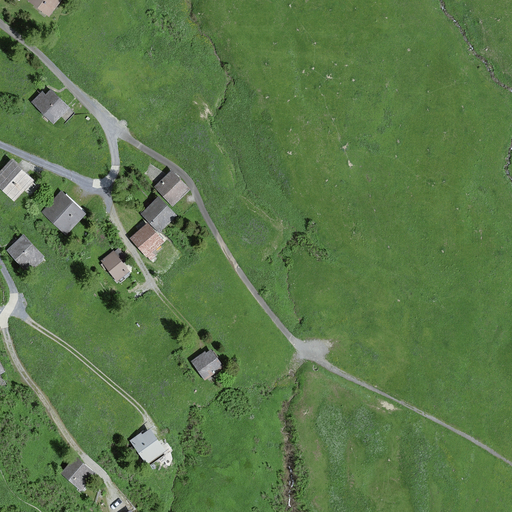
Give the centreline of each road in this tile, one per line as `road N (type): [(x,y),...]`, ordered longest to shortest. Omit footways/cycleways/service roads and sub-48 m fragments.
road 1 (track): [(112,127),(195,181),(243,274),(306,353),(511,462)]
road 2 (residential): [(0,21),(112,127),(117,168),(102,192),(0,143)]
